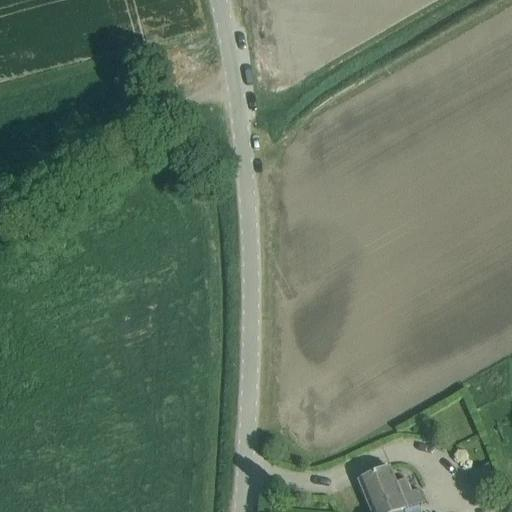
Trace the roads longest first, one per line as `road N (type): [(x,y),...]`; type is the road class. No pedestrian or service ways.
road 1 (unclassified): [(245,511),(255,243),(225,0)]
road 2 (unknown): [(248,463),(316,467),(424,441),(455,456),(480,511)]
